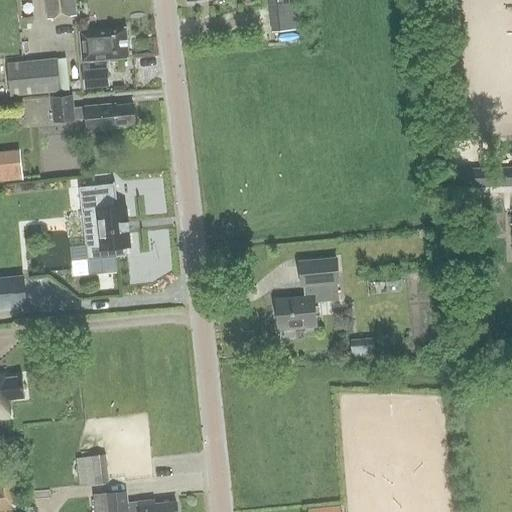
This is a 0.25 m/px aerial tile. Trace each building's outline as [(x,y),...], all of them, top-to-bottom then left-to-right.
[(45,0),(48,19),(74,16),(72,0),(45,0)] [(294,0),(270,0),(274,32),(298,29),(294,0)] [(21,30),(30,29),(29,21),(20,22),(21,30)] [(125,27),(94,31),(79,33),(85,88),(109,86),(107,68),(89,70),(88,61),(128,57),(125,27)] [(60,92),(57,58),(7,63),(11,97),(60,92)] [(116,125),(133,124),(131,105),(114,106),(114,105),(84,107),(84,108),(71,109),(70,96),(50,98),(53,122),(72,120),(72,119),(85,118),(86,131),(116,128),(116,125)] [(0,181),(23,179),(20,148),(0,150),(0,181)] [(511,183),(511,168),(454,170),(454,185),(511,183)] [(127,222),(125,207),(117,208),(115,182),(113,183),(113,184),(79,188),(79,189),(84,189),(86,211),(81,211),(87,260),(126,256),(125,247),(129,247),(128,231),(130,231),(129,222),(127,222)] [(316,325),(314,303),(338,300),(336,281),(338,281),(336,259),(299,263),(301,284),(303,284),(304,297),(275,300),(278,329),(316,325)] [(473,275),(466,276),(467,293),(474,292),(473,275)] [(0,309),(26,307),(23,277),(0,279),(0,309)] [(350,344),(352,360),(374,358),(372,342),(350,344)] [(0,417),(9,416),(7,400),(25,398),(22,377),(5,379),(4,376),(0,376),(0,417)] [(110,454),(90,455),(93,485),(113,483),(110,454)] [(0,481),(0,487),(1,494),(0,493),(0,509),(18,508),(15,480),(0,481)] [(125,491),(105,494),(93,495),(94,511),(175,511),(174,501),(157,503),(156,500),(126,504),(125,491)]
